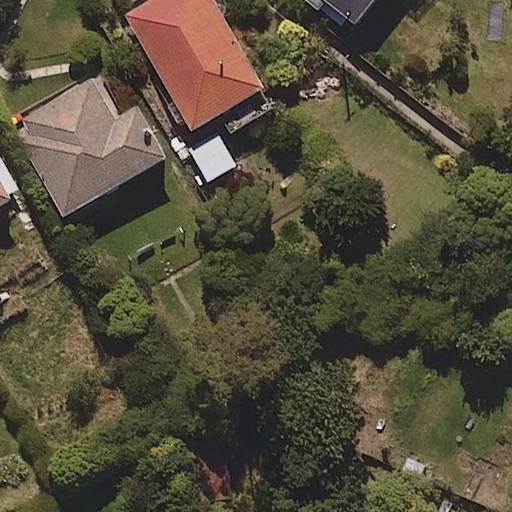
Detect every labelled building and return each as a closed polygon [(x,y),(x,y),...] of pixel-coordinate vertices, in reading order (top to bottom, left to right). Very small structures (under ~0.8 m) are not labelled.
[(211,0),(143,0),(122,12),(188,126),(261,84),(211,0)] [(367,0),(321,0),(351,22),(367,0)] [(87,77),(19,118),(28,132),(16,139),(61,215),(164,154),(134,104),(111,118),(87,77)] [(234,165),(216,133),(187,149),(205,181),(234,165)] [(0,181),(0,201),(9,196),(0,181)] [(229,442),(176,447),(181,504),(234,499),(229,442)]
